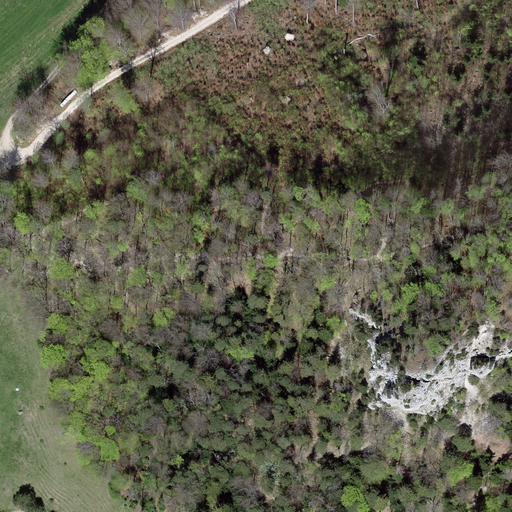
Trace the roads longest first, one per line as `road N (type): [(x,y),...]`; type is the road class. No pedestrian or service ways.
road 1 (track): [(10,153),(30,149),(86,93),(244,0)]
road 2 (track): [(110,0),(12,117),(10,153)]
